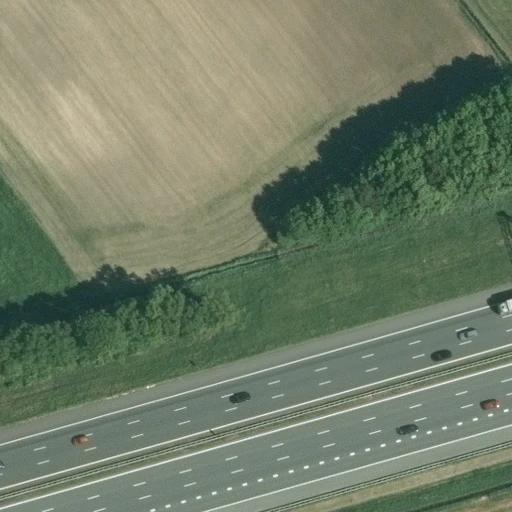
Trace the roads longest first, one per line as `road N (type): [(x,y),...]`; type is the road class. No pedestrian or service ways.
road 1 (motorway): [(511,322),(0,467)]
road 2 (motorway): [(68,511),(511,387)]
